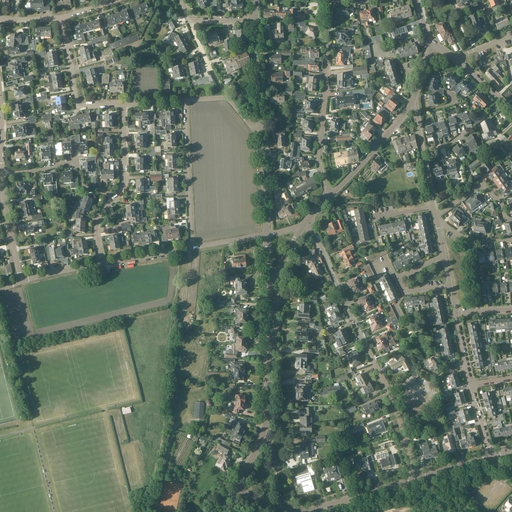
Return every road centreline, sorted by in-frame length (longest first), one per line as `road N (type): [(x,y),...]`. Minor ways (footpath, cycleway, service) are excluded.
road 1 (residential): [(416,478),(389,393),(305,222)]
road 2 (residential): [(235,487),(265,418),(269,285)]
road 3 (residential): [(330,195),(318,160),(326,0)]
road 4 (residential): [(190,245),(185,100)]
road 5 (residential): [(61,17),(78,104),(123,104)]
road 6 (residential): [(113,199),(81,185),(72,163),(1,174)]
road 7 (residential): [(294,511),(416,478)]
